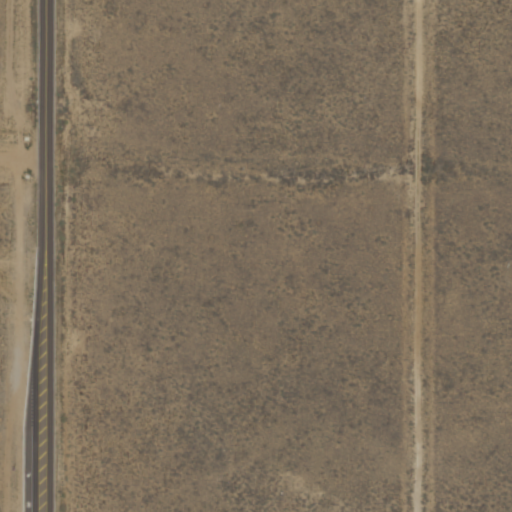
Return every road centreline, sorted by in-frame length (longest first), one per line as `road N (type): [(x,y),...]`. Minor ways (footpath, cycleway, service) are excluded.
road 1 (track): [(425,511),(426,0)]
road 2 (tertiary): [(48,0),(48,511)]
